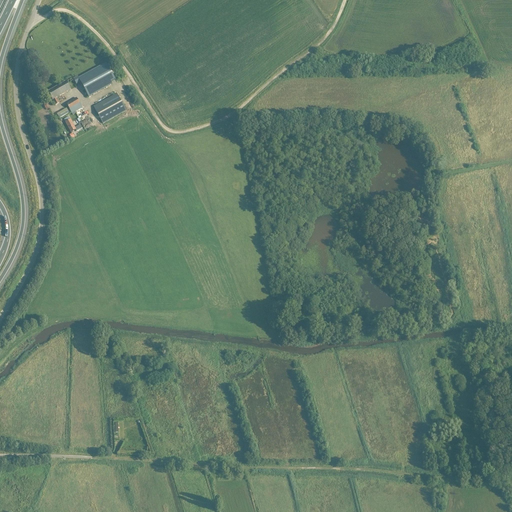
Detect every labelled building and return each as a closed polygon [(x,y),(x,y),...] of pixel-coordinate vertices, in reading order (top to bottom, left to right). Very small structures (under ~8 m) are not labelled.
[(82,81),(89,97),(114,85),(112,82),(117,80),(108,63),(80,78),(79,76),(75,78),(78,83),(82,81)] [(56,105),(59,103),(56,99),(71,90),(66,81),(48,92),(52,100),(53,100),(56,105)] [(117,93),(112,96),(93,106),(103,124),(126,111),(117,93)] [(72,114),(83,108),(76,98),(66,104),(72,114)] [(69,117),(65,119),(64,120),(66,122),(71,132),(75,130),(76,131),(82,128),(80,125),(75,128),(70,120),(69,117)]
